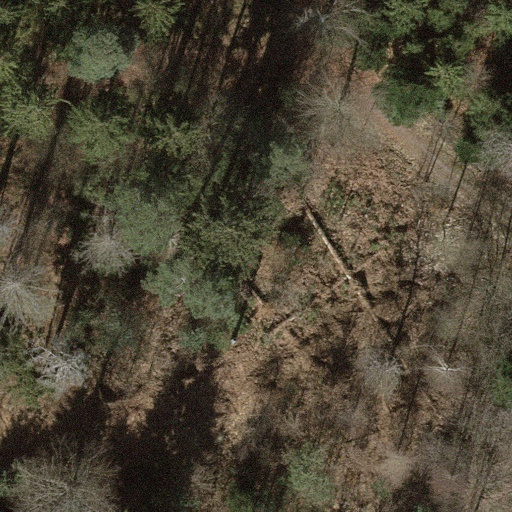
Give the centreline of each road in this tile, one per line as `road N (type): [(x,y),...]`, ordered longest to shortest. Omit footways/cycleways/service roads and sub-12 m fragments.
road 1 (track): [(0,82),(173,46),(353,78)]
road 2 (track): [(254,0),(511,206)]
